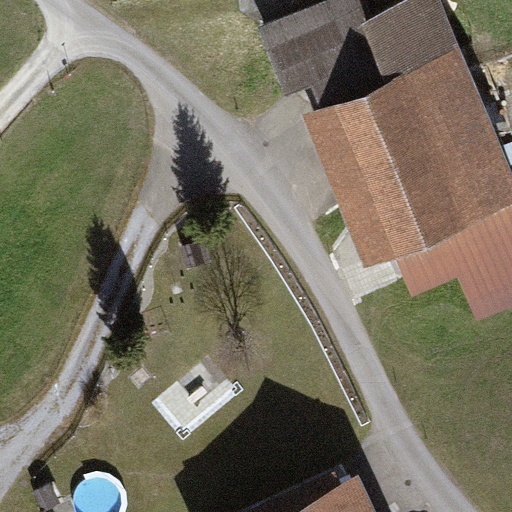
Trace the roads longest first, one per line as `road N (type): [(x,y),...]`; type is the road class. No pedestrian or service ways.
road 1 (tertiary): [(455,511),(412,458),(319,277),(252,170),(183,94),(61,0)]
road 2 (track): [(0,140),(93,21)]
